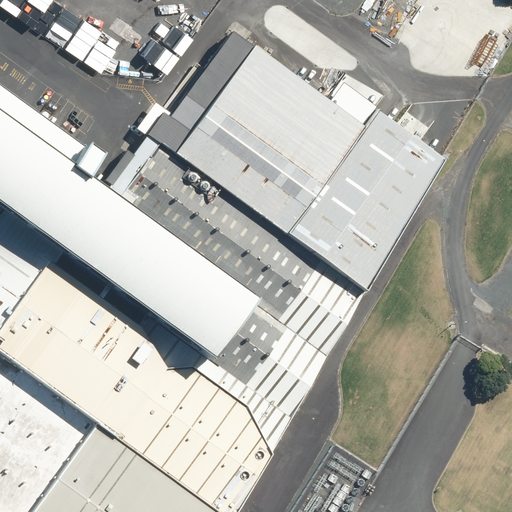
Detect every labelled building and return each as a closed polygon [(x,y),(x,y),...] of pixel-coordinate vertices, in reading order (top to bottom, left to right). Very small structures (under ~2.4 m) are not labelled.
[(387,0),(425,23),(439,0),(387,0)] [(497,0),(487,0),(485,5),(492,9),(497,0)] [(357,127),(245,46),(169,153),(281,234),(357,127)] [(435,102),(425,102),(425,114),(435,114),(435,102)] [(437,158),(370,112),(281,234),(360,291),(437,158)] [(111,204),(0,123),(0,215),(54,255),(141,319),(200,361),(245,300),(111,204)] [(324,356),(360,291),(281,234),(169,153),(156,144),(111,204),(245,300),(324,356)] [(0,215),(0,317),(40,263),(46,267),(54,255),(0,215)] [(210,511),(229,511),(265,457),(240,406),(193,371),(185,367),(156,369),(131,330),(129,325),(46,267),(40,263),(0,317),(0,360),(90,424),(210,511)] [(245,300),(200,361),(141,319),(131,330),(156,369),(185,367),(193,371),(240,406),(265,457),(324,356),(245,300)] [(0,511),(25,511),(90,424),(0,360),(0,511)] [(25,511),(210,511),(90,424),(25,511)] [(373,511),(405,511),(381,498),(373,511)]
